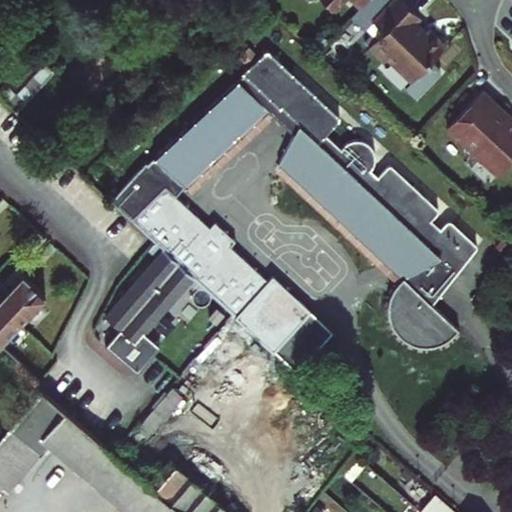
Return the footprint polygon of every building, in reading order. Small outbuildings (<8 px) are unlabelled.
[(322,0),(334,11),(344,0),(353,0),(362,7),(368,0),(322,0)] [(421,18),(402,0),(396,0),(375,23),(385,32),(370,48),(385,63),(390,59),(413,81),(407,89),(416,97),(421,97),(441,76),(441,71),(432,62),(445,48),(428,32),(426,33),(415,23),(421,18)] [(450,330),(455,325),(428,301),(479,246),(450,219),(441,229),(432,221),(441,211),(391,164),(379,178),(372,170),(374,169),(376,161),(376,155),(374,149),(371,145),(366,141),(361,140),(354,140),(350,141),(344,145),(341,149),(326,134),(342,118),(269,50),(146,164),(142,159),(106,194),(163,247),(195,276),(211,291),(234,313),(297,372),(335,331),(274,274),(269,280),(233,246),(238,241),(213,217),(208,222),(169,185),(259,98),(282,123),(265,150),(383,272),(378,285),(376,292),(376,300),(378,308),(380,314),(388,326),(397,334),(407,338),(416,340),(428,340),(440,336),(450,330)] [(1,96),(17,111),(54,72),(46,64),(20,92),(12,85),(1,96)] [(499,175),(511,161),(511,118),(483,91),(448,128),(499,175)] [(195,276),(163,247),(109,305),(123,318),(117,324),(105,338),(135,367),(159,341),(146,329),(195,276)] [(0,345),(0,346),(26,319),(47,297),(23,275),(1,299),(0,297),(0,345)] [(109,305),(103,311),(117,324),(123,318),(109,305)] [(42,391),(0,440),(0,490),(3,487),(9,492),(49,444),(126,511),(231,511),(171,460),(150,485),(124,462),(146,438),(134,427),(112,453),(42,391)] [(361,460),(353,454),(339,472),(347,478),(361,460)] [(339,472),(332,481),(340,487),(347,478),(339,472)] [(421,511),(456,511),(436,495),(422,511),(421,511)]
